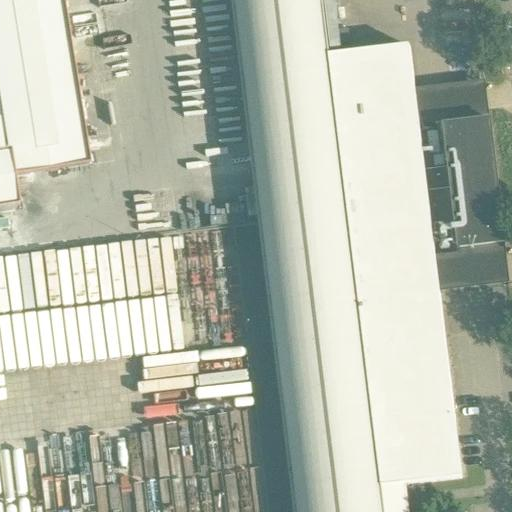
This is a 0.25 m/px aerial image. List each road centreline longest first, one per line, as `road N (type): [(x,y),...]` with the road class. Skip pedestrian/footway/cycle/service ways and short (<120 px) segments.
road 1 (unknown): [(0,241),(85,221),(154,176),(166,142),(150,0)]
road 2 (unknown): [(0,405),(146,389)]
